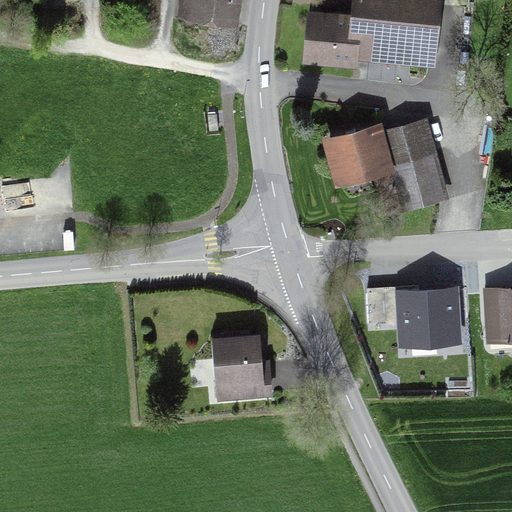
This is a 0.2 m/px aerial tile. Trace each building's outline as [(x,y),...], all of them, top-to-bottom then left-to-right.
[(182,0),(181,9),(228,17),(230,0),(182,0)] [(356,0),(355,20),(313,16),(309,56),(351,60),(353,45),(427,52),(432,0),(356,0)] [(208,131),(216,130),(215,114),(206,115),(208,131)] [(376,128),(327,141),(337,177),(386,165),(376,128)] [(441,199),(429,153),(390,164),(395,180),(378,185),(385,214),(441,199)] [(397,339),(453,337),(450,283),(395,286),(397,339)] [(488,338),(511,336),(511,287),(486,289),(488,338)] [(267,369),(258,371),(253,337),(215,341),(220,381),(217,381),(220,400),(241,397),(241,394),(270,391),(267,369)]
